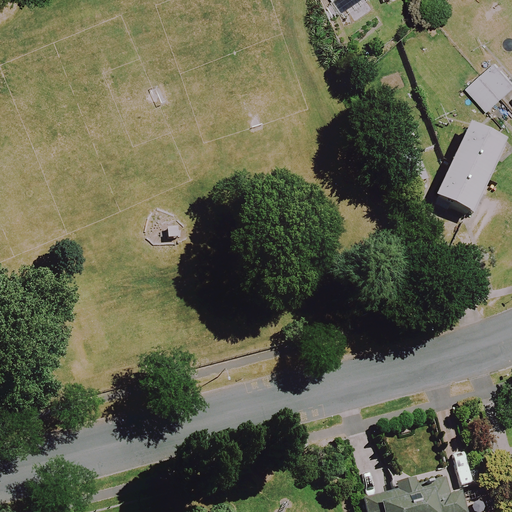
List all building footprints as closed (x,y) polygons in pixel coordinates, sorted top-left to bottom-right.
[(362,0),(329,0),(340,15),(362,0)] [(511,90),(511,86),(493,65),(464,90),(485,114),(511,90)] [(500,147),(465,130),(430,203),(465,220),(500,147)] [(423,184),(415,153),(386,161),(394,190),(409,187),(409,188),(423,184)] [(457,511),(453,494),(442,497),(438,479),(355,501),(357,511),(457,511)]
